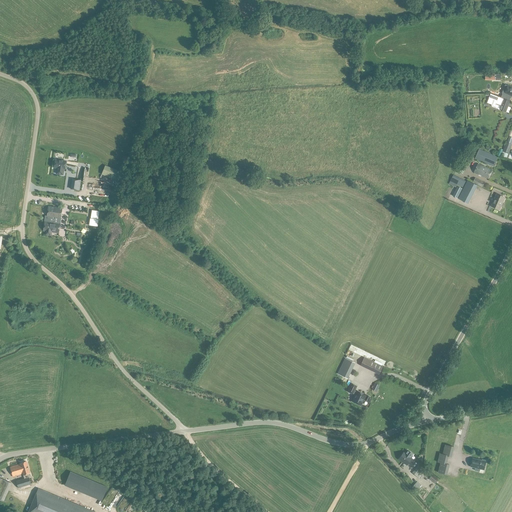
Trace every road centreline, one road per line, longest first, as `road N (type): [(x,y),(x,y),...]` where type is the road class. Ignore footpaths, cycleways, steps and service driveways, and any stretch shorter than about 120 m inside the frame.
road 1 (unclassified): [(184,431),(126,375),(76,301),(26,249),(37,107),(29,89),(0,73)]
road 2 (unclassified): [(427,421),(425,402),(511,247)]
road 3 (unclassified): [(0,455),(184,431)]
road 4 (unclassified): [(364,443),(265,421),(184,431)]
